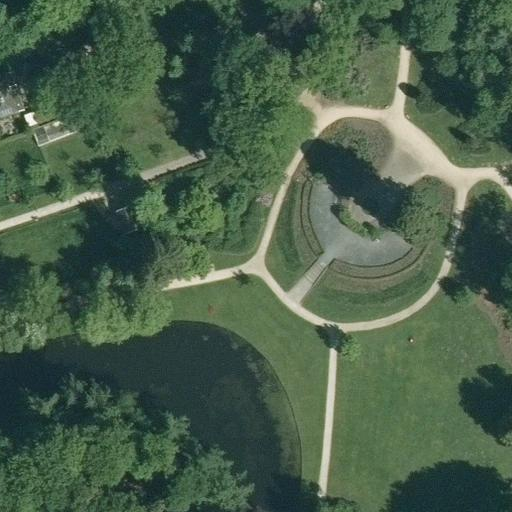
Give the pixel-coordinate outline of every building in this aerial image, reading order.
[(243,49),(288,99),(292,103),(314,84),(264,30),(243,49)] [(0,78),(0,119),(25,111),(12,74),(0,78)] [(27,116),(32,130),(40,128),(34,113),(27,116)] [(76,133),(70,116),(33,131),(39,147),(76,133)] [(133,208),(118,213),(125,235),(141,230),(133,208)]
